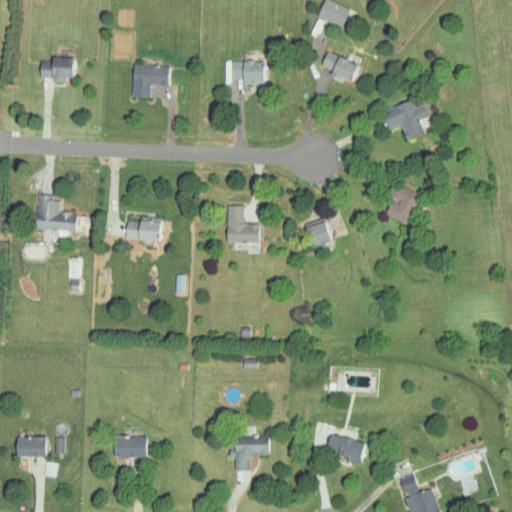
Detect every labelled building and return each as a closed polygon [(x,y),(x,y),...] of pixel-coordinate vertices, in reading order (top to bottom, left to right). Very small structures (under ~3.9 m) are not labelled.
[(342,25),(348,6),(329,0),(320,0),(316,17),(342,25)] [(347,80),(354,62),(325,50),(319,65),(329,69),(327,72),(347,80)] [(64,81),(64,76),(74,75),(74,57),(37,57),(37,77),(51,76),(51,81),(64,81)] [(263,83),(264,60),(229,59),(229,78),(239,78),(239,83),(263,83)] [(168,65),(131,64),(130,95),(148,96),(148,84),(168,84),(168,65)] [(378,112),(386,128),(398,122),(405,138),(423,129),(419,119),(427,116),(421,103),(413,107),(409,98),(378,112)] [(390,196),(383,214),(406,223),(418,191),(391,182),(386,195),(390,196)] [(75,230),(76,212),(58,211),(59,200),(51,199),(51,194),(34,193),(33,229),(75,230)] [(225,242),(257,242),(257,222),(242,222),(242,204),(225,204),(225,242)] [(158,220),(124,218),(124,238),(157,239),(158,220)] [(303,227),(310,246),(331,238),(324,219),(303,227)] [(174,292),(182,292),(183,274),(174,273),(174,292)] [(365,443),(330,432),(324,451),(360,462),(365,443)] [(268,455),(268,434),(232,435),(233,469),(249,469),(249,455),(268,455)] [(44,455),(44,435),(12,436),(13,456),(44,455)] [(145,435),(110,435),(110,457),(145,456),(145,435)] [(64,436),(54,436),(54,453),(65,452),(64,436)] [(408,511),(437,511),(430,486),(418,490),(413,473),(397,478),(408,511)]
